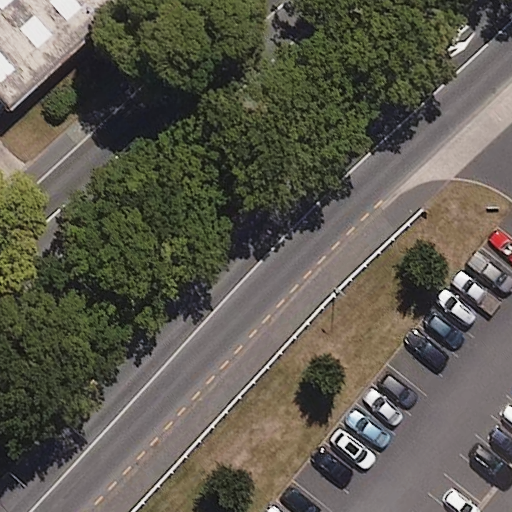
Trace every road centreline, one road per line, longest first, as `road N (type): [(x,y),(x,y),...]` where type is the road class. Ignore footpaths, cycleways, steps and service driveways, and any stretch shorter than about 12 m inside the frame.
road 1 (tertiary): [(29,511),(341,177),(511,20)]
road 2 (trunk): [(282,0),(0,263)]
